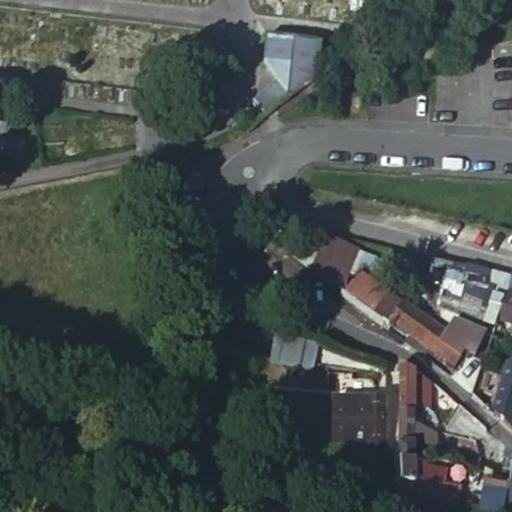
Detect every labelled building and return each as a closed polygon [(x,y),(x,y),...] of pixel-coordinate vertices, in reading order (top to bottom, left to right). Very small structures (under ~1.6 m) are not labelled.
[(267,120),(323,74),(316,65),(310,69),(306,65),(256,105),(267,120)] [(325,236),(308,272),(336,287),(358,250),(325,236)] [(466,266),(461,265),(432,261),(424,293),(438,296),(435,307),(494,328),(497,320),(507,293),(511,278),(466,266)] [(361,275),(338,295),(385,331),(389,324),(397,312),(383,302),(388,293),(361,275)] [(445,332),(388,293),(383,302),(397,312),(389,324),(408,337),(403,344),(422,358),(426,351),(450,366),(459,352),(472,356),(482,336),(450,323),(445,332)] [(511,294),(507,293),(497,320),(511,325),(511,294)] [(315,345),(276,337),(271,361),(309,369),(315,345)] [(460,362),(451,380),(470,394),(479,369),(460,362)] [(399,364),(399,366),(398,412),(415,413),(417,385),(417,374),(417,372),(399,364)] [(511,372),(508,371),(494,414),(511,429),(511,372)] [(493,380),(480,375),(478,382),(491,386),(493,380)] [(432,385),(417,385),(415,413),(431,414),(432,385)] [(335,398),(334,439),(368,444),(387,445),(387,399),(335,398)] [(415,413),(398,412),(398,434),(398,441),(399,443),(415,442),(415,438),(415,413)] [(415,438),(415,442),(416,454),(426,453),(434,450),(433,438),(415,438)] [(424,493),(424,491),(423,468),(416,465),(416,457),(416,454),(415,442),(399,443),(400,462),(402,473),(403,492),(424,493)] [(501,499),(504,511),(511,511),(511,480),(506,477),(501,499)]
